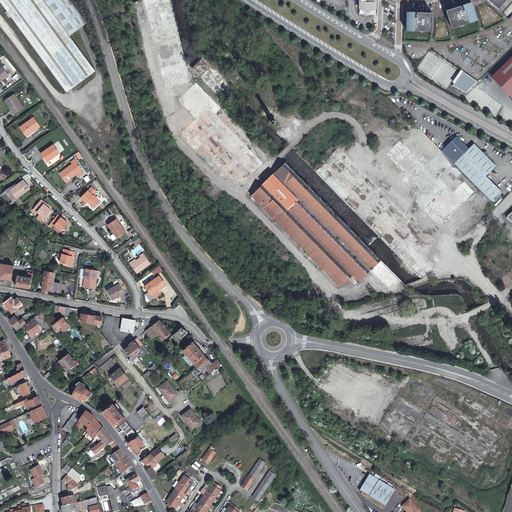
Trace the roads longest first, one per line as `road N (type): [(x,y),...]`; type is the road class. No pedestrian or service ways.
road 1 (tertiary): [(246,299),(189,244),(163,205),(91,0)]
road 2 (residential): [(0,126),(131,281),(139,314)]
road 3 (secondary): [(321,343),(453,371),(511,396)]
road 4 (secondary): [(246,0),(350,66),(401,87)]
road 5 (secondary): [(360,511),(274,376)]
road 6 (residential): [(163,511),(99,415),(66,399)]
road 7 (residential): [(0,288),(139,314)]
road 8 (secondary): [(401,87),(511,143)]
road 9 (unclassified): [(58,393),(151,314)]
road 10 (secondary): [(511,134),(407,72)]
